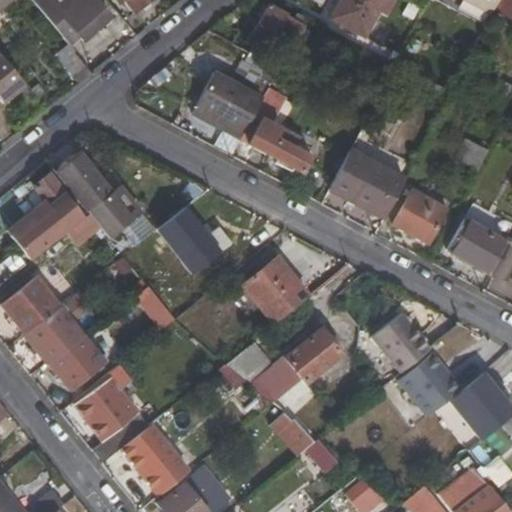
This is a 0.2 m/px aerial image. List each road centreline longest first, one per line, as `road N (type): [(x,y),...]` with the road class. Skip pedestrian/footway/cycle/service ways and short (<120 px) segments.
road 1 (residential): [(511,328),(91,101)]
road 2 (residential): [(0,380),(105,511)]
road 3 (residential): [(91,101),(214,0)]
